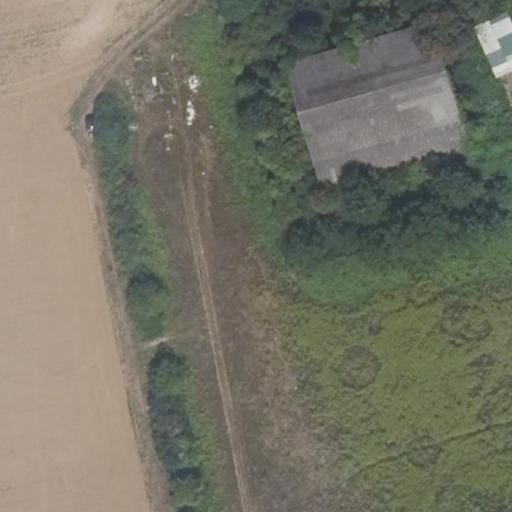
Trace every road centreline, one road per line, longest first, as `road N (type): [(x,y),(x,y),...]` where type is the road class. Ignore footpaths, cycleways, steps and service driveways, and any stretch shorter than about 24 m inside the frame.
road 1 (track): [(167,511),(86,92)]
road 2 (track): [(0,149),(26,143),(86,92),(116,44),(172,0)]
